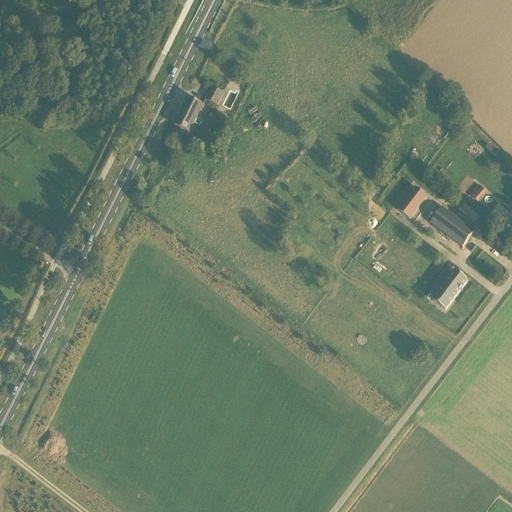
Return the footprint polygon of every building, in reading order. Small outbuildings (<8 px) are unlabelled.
[(217,106),(224,93),(212,87),(206,99),(217,106)] [(189,133),(203,106),(188,99),(174,126),(189,133)] [(478,203),(486,193),(478,186),(469,195),(478,203)] [(409,219),(426,196),(415,189),(399,211),(409,219)] [(457,255),(468,240),(430,211),(419,226),(457,255)] [(446,310),(468,281),(454,271),(432,300),(446,310)]
